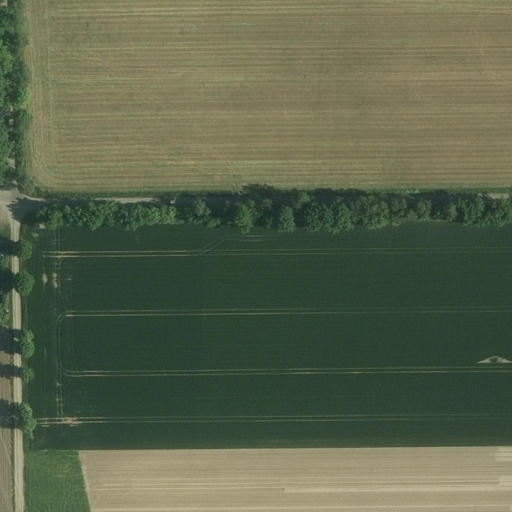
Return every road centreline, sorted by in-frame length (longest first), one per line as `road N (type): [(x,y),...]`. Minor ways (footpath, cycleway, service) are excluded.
road 1 (unclassified): [(11,202),(511,200)]
road 2 (unclassified): [(19,511),(11,202)]
road 3 (unclassified): [(11,202),(6,0)]
